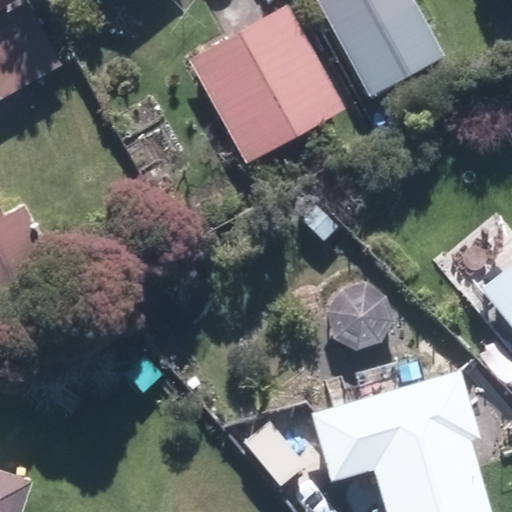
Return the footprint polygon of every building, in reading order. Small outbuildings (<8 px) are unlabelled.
[(434,55),(403,0),(309,0),(363,95),(434,55)] [(335,111),(280,10),(185,61),(240,162),(335,111)] [(0,99),(51,69),(18,13),(0,23),(0,99)] [(16,206),(0,214),(0,303),(54,274),(16,206)] [(511,255),(473,289),(511,333),(511,255)] [(298,415),(317,483),(363,470),(374,511),(478,511),(460,443),(468,441),(448,373),(298,415)] [(12,511),(22,484),(0,477),(0,511),(12,511)]
